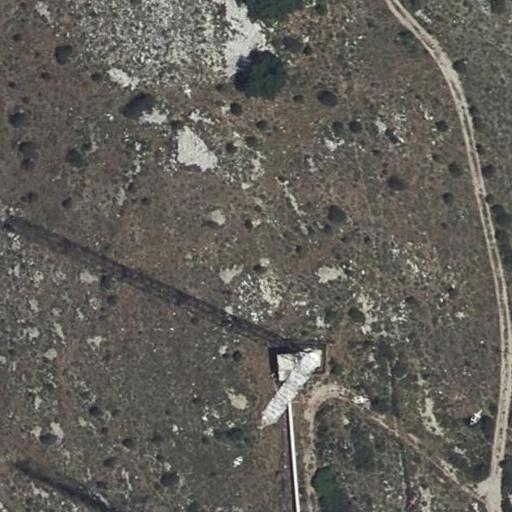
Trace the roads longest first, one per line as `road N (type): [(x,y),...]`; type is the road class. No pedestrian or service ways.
road 1 (track): [(496,511),(507,335),(459,89),(392,0)]
road 2 (track): [(494,493),(326,391),(307,411),(311,511)]
